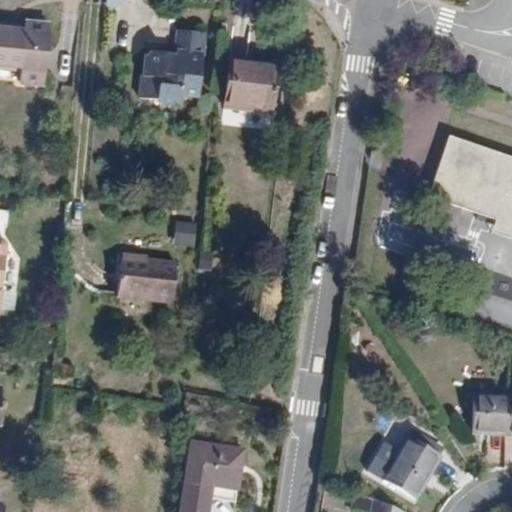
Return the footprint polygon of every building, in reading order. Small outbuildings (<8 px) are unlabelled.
[(44,86),(50,20),(26,17),(25,27),(0,25),(0,67),(20,69),(19,84),(44,86)] [(199,100),(207,32),(176,29),(173,48),(145,45),(141,73),(139,96),(159,99),(158,105),(182,107),(183,98),(199,100)] [(280,65),(231,59),(226,107),(274,113),(280,65)] [(495,219),(491,233),(511,240),(511,155),(449,135),(428,197),(495,219)] [(179,259),(123,251),(116,295),(172,304),(179,259)] [(367,355),(347,352),(344,371),(364,374),(367,355)] [(472,434),(511,435),(511,413),(511,397),(473,396),(472,434)] [(408,437),(441,455),(445,448),(412,430),(408,437)] [(400,450),(384,479),(418,497),(441,455),(408,437),(407,436),(400,450)] [(384,479),(400,450),(382,439),(365,469),(384,479)] [(244,448),(189,440),(178,511),(209,511),(212,498),(236,501),(244,448)] [(407,511),(408,511),(374,502),(371,511),(407,511)]
